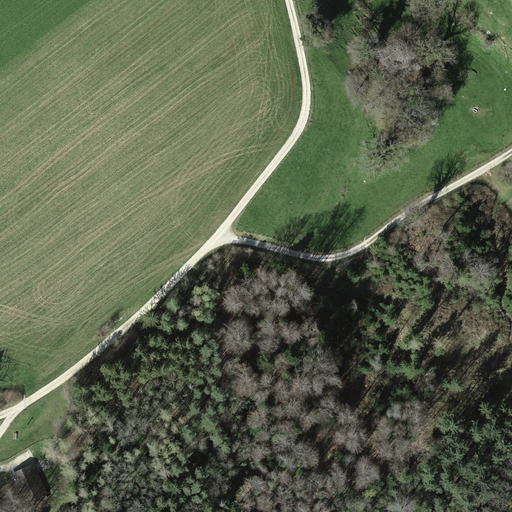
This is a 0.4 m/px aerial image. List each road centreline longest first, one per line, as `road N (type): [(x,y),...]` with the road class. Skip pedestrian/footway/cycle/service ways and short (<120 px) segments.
road 1 (track): [(287,0),(304,80),(305,110),(295,132),(220,235),(152,303),(13,411)]
road 2 (track): [(220,235),(279,250),(348,253),(511,152)]
road 3 (track): [(231,238),(216,333),(155,511)]
